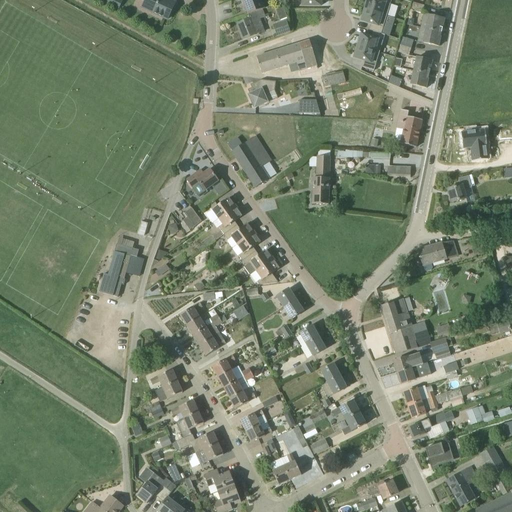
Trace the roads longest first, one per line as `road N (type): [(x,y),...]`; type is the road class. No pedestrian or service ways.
road 1 (residential): [(267,511),(205,394),(135,310)]
road 2 (residential): [(416,233),(463,0)]
road 3 (residential): [(352,312),(310,285),(203,131)]
road 4 (residential): [(135,310),(189,148),(203,131)]
road 5 (residential): [(268,511),(401,447)]
road 6 (residential): [(401,447),(352,312)]
road 7 (residential): [(120,433),(0,356)]
road 8 (residential): [(203,131),(209,0)]
road 9 (residential): [(120,433),(135,310)]
